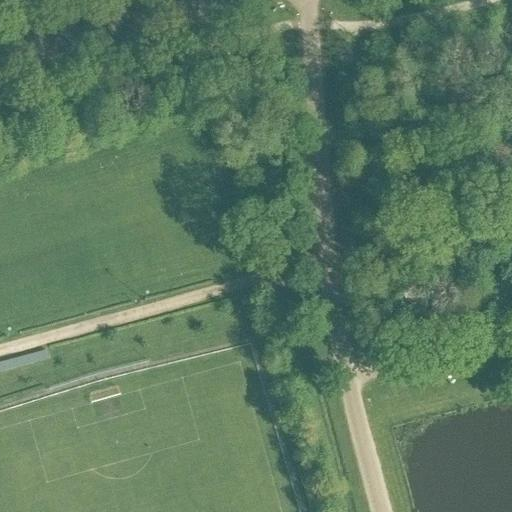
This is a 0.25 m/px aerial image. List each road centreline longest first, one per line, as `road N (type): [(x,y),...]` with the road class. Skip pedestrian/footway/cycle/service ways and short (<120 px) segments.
road 1 (residential): [(305,0),(332,336),(378,511)]
road 2 (tertiary): [(0,60),(221,0)]
